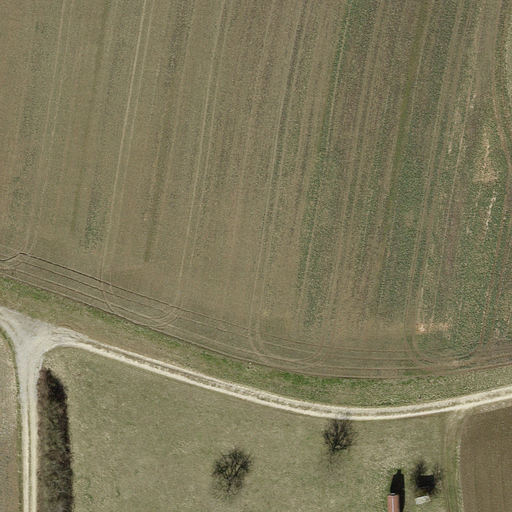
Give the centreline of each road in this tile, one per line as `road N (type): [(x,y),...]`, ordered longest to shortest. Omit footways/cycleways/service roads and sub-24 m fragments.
road 1 (track): [(33,346),(70,338),(323,409),(390,411),(511,391)]
road 2 (track): [(32,511),(33,346),(0,318)]
